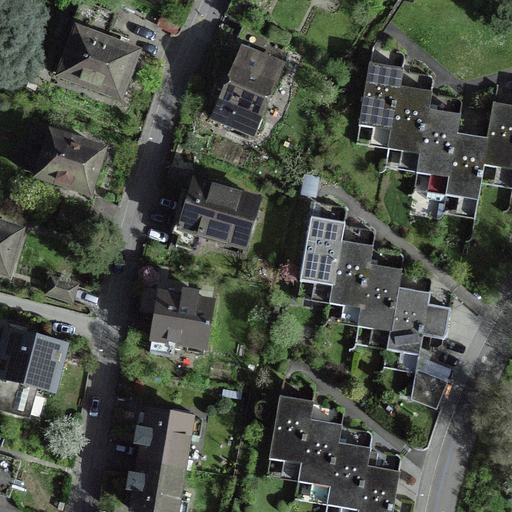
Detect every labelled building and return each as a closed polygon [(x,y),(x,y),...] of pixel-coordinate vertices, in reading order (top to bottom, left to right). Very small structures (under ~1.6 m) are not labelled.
[(118,99),(135,55),(117,48),(120,38),(104,32),(110,14),(79,3),(72,21),(67,19),(58,44),(63,46),(52,74),(118,99)] [(281,67),(241,51),(229,79),(225,77),(222,76),(217,88),(224,91),(212,120),(252,136),(281,67)] [(482,167),(511,172),(511,107),(498,105),(493,104),(487,140),(461,136),(455,135),(458,117),(433,113),(427,112),(430,94),(403,89),(398,88),(402,70),(375,66),(368,65),(357,128),(391,134),(388,152),(419,157),(416,175),(429,177),(425,200),(443,203),(444,198),(476,203),(482,167)] [(36,178),(88,195),(102,152),(50,135),(43,156),(28,152),(22,171),(36,176),(36,178)] [(244,250),(258,202),(225,193),(193,183),(187,203),(182,201),(172,236),(177,238),(174,248),(195,254),(200,238),(244,250)] [(56,221),(85,230),(89,216),(60,207),(56,221)] [(357,330),(389,335),(386,353),(418,358),(422,338),(443,342),(449,310),(427,307),(429,295),(403,290),(397,289),(400,272),(375,267),(368,266),(371,249),(345,244),(340,243),(343,225),(316,220),(310,220),(299,282),(332,288),(328,306),(360,312),(357,330)] [(0,229),(0,271),(4,273),(16,235),(0,229)] [(45,296),(71,304),(76,287),(50,279),(45,296)] [(197,295),(182,292),(181,300),(158,296),(148,355),(171,359),(174,345),(204,350),(211,305),(196,302),(197,295)] [(26,337),(24,337),(4,332),(0,347),(0,410),(8,413),(16,384),(53,394),(65,347),(38,340),(37,336),(33,333),(29,334),(26,337)] [(297,484),(329,490),(326,507),(352,511),(391,511),(399,473),(372,469),(365,467),(369,450),(344,445),(337,444),(340,426),(314,422),(308,421),(311,403),(285,398),(279,397),(268,461),(300,467),(297,484)] [(177,502),(183,470),(188,437),(198,439),(201,422),(147,412),(144,431),(140,431),(136,430),(134,446),(141,447),(139,462),(136,477),(129,476),(125,496),(129,497),(133,498),(131,511),(132,511),(186,511),(188,504),(177,502)] [(0,491),(9,494),(18,463),(0,457),(0,491)]
